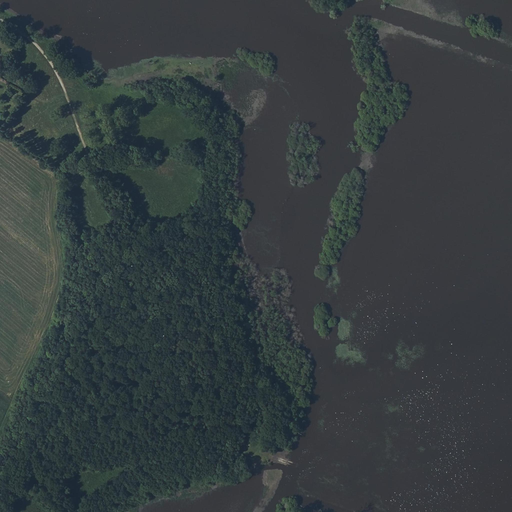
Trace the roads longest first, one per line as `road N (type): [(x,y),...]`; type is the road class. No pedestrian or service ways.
road 1 (track): [(12,511),(30,483),(233,452),(246,437),(215,376),(209,320),(182,262),(80,122),(42,50),(0,20)]
road 2 (track): [(0,433),(52,316),(67,259)]
